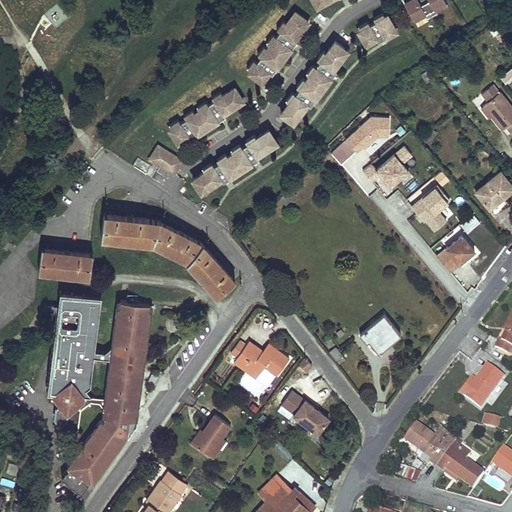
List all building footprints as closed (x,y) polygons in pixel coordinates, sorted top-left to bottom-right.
[(446,2),(444,0),(403,0),(414,19),(425,13),(428,18),(437,13),(434,8),(446,2)] [(294,42),(309,22),(295,12),(249,72),(262,82),(270,72),(263,67),(267,62),(276,69),(292,48),(283,41),(287,36),(294,42)] [(359,31),(366,45),(378,38),(374,31),(380,28),(385,38),(397,32),(388,15),(359,31)] [(500,31),(496,26),(490,31),(494,36),(500,31)] [(380,28),(374,31),(378,38),(380,41),(385,38),(380,28)] [(292,48),(296,43),(294,42),(287,36),(283,41),(292,48)] [(335,41),(281,113),(294,123),(309,103),(302,98),(306,93),(315,100),(332,78),(323,71),(327,66),(333,71),(348,51),(335,41)] [(273,74),(276,69),(267,62),(263,67),(270,72),(273,74)] [(323,71),(332,78),(335,73),(333,71),(327,66),(323,71)] [(506,84),(511,78),(511,67),(500,77),(506,84)] [(511,107),(493,83),(481,93),(488,101),(483,105),(492,116),(502,129),(506,126),(511,132),(511,131),(511,107)] [(235,87),(169,130),(178,143),(189,136),(185,129),(190,125),(196,134),(219,120),(212,110),(218,107),(222,113),(243,100),(235,87)] [(311,105),(315,100),(306,93),(302,98),(309,103),(311,105)] [(492,116),(483,105),(481,107),(489,118),(492,116)] [(212,110),(219,120),(224,116),(222,113),(218,107),(212,110)] [(389,136),(390,117),(371,116),(331,152),(341,163),(355,150),(356,151),(362,146),(364,148),(378,136),(389,136)] [(191,138),(196,134),(190,125),(185,129),(189,136),(191,138)] [(406,132),(401,126),(395,131),(400,137),(406,132)] [(269,130),(193,179),(201,192),(223,179),(218,172),(224,169),(230,178),(253,163),(247,154),(252,150),(256,157),(277,143),(269,130)] [(169,171),(178,157),(158,145),(149,159),(169,171)] [(411,149),(419,159),(424,155),(416,145),(411,149)] [(412,154),(404,146),(376,169),(371,162),(362,170),(371,180),(380,173),(390,186),(408,171),(402,163),(412,154)] [(247,154),(253,163),(258,160),(256,157),(252,150),(247,154)] [(174,174),(183,160),(178,157),(169,171),(174,174)] [(224,181),(230,178),(224,169),(218,172),(223,179),(224,181)] [(449,181),(442,171),(435,177),(443,186),(449,181)] [(511,189),(511,184),(500,171),(476,191),(490,208),(497,202),(502,208),(509,202),(503,196),(511,189)] [(449,200),(437,185),(411,206),(424,221),(425,220),(434,230),(446,220),(437,209),(449,200)] [(297,194),(291,188),(280,198),(286,204),(297,194)] [(490,208),(495,214),(502,208),(497,202),(490,208)] [(104,212),(101,235),(153,242),(187,261),(218,295),(235,279),(203,242),(161,220),(104,212)] [(458,226),(475,246),(480,242),(464,222),(458,226)] [(462,235),(437,256),(449,271),(465,258),(474,250),(462,235)] [(90,277),(93,254),(41,247),(39,270),(90,277)] [(148,306),(149,303),(120,299),(119,302),(116,305),(114,317),(117,321),(117,323),(113,326),(111,338),(114,342),(114,345),(110,348),(109,358),(109,359),(112,363),(111,366),(107,369),(106,378),(109,382),(109,385),(105,388),(108,392),(107,398),(91,396),(85,389),(90,385),(93,356),(94,350),(101,296),(59,291),(47,393),(52,394),(61,405),(57,408),(56,418),(60,424),(57,426),(60,431),(57,433),(56,437),(60,442),(78,428),(80,409),(90,401),(99,402),(103,407),(105,411),(105,416),(104,421),(100,420),(96,425),(96,426),(91,433),(91,432),(77,452),(78,452),(73,459),(72,459),(67,466),(69,467),(61,475),(69,484),(76,489),(75,490),(77,492),(79,493),(82,493),(85,491),(88,487),(81,482),(84,478),(91,482),(92,484),(127,435),(129,420),(133,421),(134,419),(134,414),(138,411),(135,407),(135,405),(139,402),(140,392),(137,388),(138,386),(142,383),(143,374),(140,370),(140,367),(144,364),(146,352),(142,355),(143,346),(147,343),(148,331),(146,327),(146,324),(150,321),(151,310),(148,306)] [(511,313),(506,326),(509,327),(507,332),(502,341),(500,340),(496,347),(508,353),(511,346),(511,313)] [(401,333),(384,314),(360,334),(367,342),(369,340),(377,350),(392,338),(394,339),(401,333)] [(392,338),(377,350),(379,352),(394,339),(392,338)] [(277,374),(289,357),(271,344),(265,352),(262,350),(249,340),(246,344),(240,339),(230,352),(237,356),(234,360),(256,377),(257,376),(264,365),(276,374),(277,374)] [(265,352),(271,344),(268,342),(262,350),(265,352)] [(335,345),(329,351),(338,362),(345,357),(335,345)] [(105,351),(94,350),(93,356),(109,358),(110,348),(105,351)] [(312,365),(305,356),(299,364),(306,372),(312,365)] [(481,408),(505,376),(488,363),(476,379),(472,377),(460,393),(481,408)] [(264,365),(257,376),(268,384),(276,374),(264,365)] [(292,390),(281,403),(294,413),(293,414),(317,433),(328,418),(318,410),(316,412),(312,409),(314,407),(292,390)] [(256,412),(259,408),(253,403),(250,407),(256,412)] [(231,425),(215,414),(203,430),(194,443),(209,455),(222,436),(231,425)] [(500,428),(503,419),(487,414),(484,423),(500,428)] [(455,443),(457,441),(450,436),(448,439),(438,432),(435,437),(417,423),(406,438),(424,452),(433,458),(431,461),(438,466),(455,443)] [(450,436),(451,434),(440,426),(437,431),(438,432),(448,439),(450,436)] [(194,443),(203,430),(200,428),(190,441),(194,443)] [(209,455),(213,458),(226,439),(222,436),(209,455)] [(470,454),(455,443),(438,466),(445,471),(447,468),(459,478),(474,489),(485,473),(467,460),(470,454)] [(511,453),(504,447),(493,463),(511,476),(511,453)] [(431,461),(433,458),(424,452),(420,457),(429,464),(431,461)] [(18,467),(11,464),(8,473),(15,476),(18,467)] [(457,481),(459,478),(447,468),(445,471),(457,481)] [(255,511),(309,511),(310,511),(294,496),(299,491),(295,487),(292,490),(284,482),(275,474),(257,493),(266,501),(255,511)] [(81,482),(88,487),(91,482),(84,478),(81,482)] [(168,511),(181,494),(161,480),(146,500),(149,502),(152,504),(146,511),(168,511)] [(294,496),(310,511),(315,506),(299,491),(294,496)] [(142,511),(146,511),(152,504),(149,502),(142,511)]
